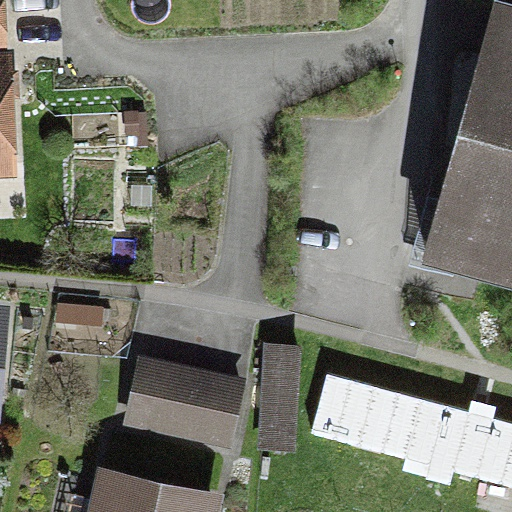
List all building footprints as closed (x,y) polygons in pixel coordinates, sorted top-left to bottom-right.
[(511,4),(498,1),(427,251),(511,275),(511,4)] [(267,345),(262,443),(292,445),(297,347),(267,345)] [(240,380),(142,359),(129,418),(227,439),(240,380)] [(511,420),(327,375),(313,430),(511,479),(511,420)] [(206,511),(211,495),(108,473),(99,511),(206,511)]
